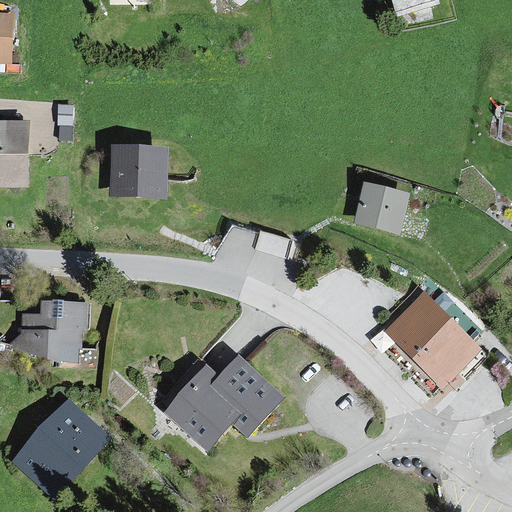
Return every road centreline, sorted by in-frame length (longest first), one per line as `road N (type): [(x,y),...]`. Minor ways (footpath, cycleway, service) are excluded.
road 1 (residential): [(425,429),(352,355),(242,286),(124,266),(0,260)]
road 2 (residential): [(275,511),(425,429)]
